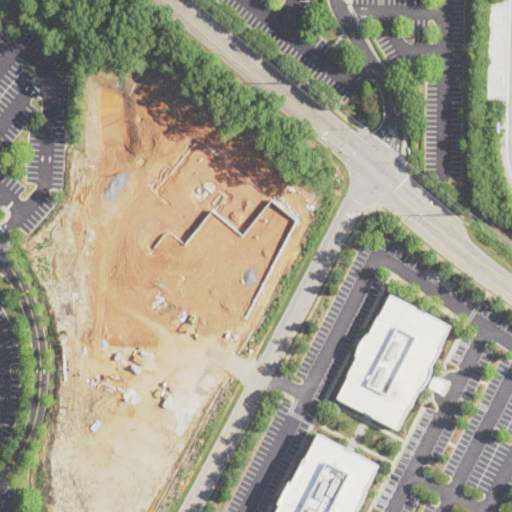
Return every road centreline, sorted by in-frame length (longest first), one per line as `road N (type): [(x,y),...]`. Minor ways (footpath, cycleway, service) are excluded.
road 1 (tertiary): [(188,511),(373,166)]
road 2 (secondary): [(170,0),(373,166)]
road 3 (secondary): [(373,166),(511,286)]
